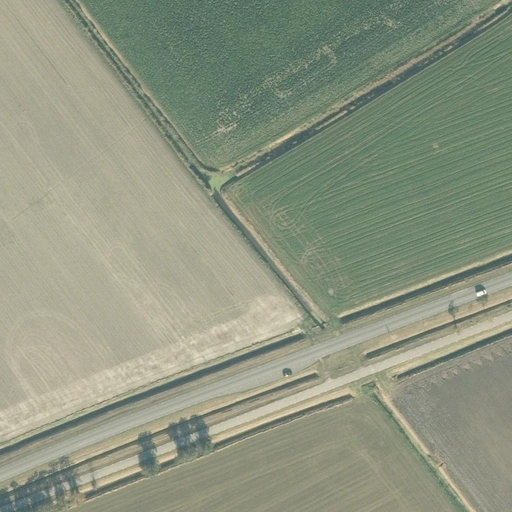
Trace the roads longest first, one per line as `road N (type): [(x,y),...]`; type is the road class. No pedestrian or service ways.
road 1 (primary): [(0,473),(511,277)]
road 2 (unclassified): [(1,511),(511,315)]
